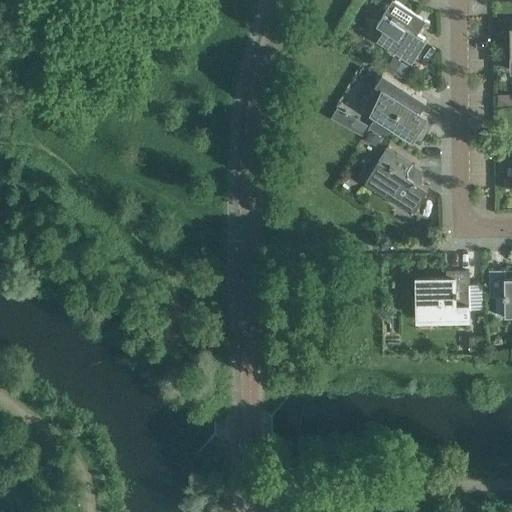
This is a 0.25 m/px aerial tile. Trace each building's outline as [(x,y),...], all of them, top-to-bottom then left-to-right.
[(418,33),(426,21),(400,4),(393,15),(392,14),(377,38),(413,60),(427,38),(418,33)] [(428,115),(408,103),(414,92),(394,79),(387,89),(391,92),(376,114),(413,138),(428,115)] [(366,131),(371,119),(340,104),(334,116),(366,131)] [(420,182),(421,169),(421,170),(422,169),(388,147),(366,180),(413,211),(429,187),(420,182)] [(511,314),(511,275),(506,276),(506,269),(489,269),(490,295),(505,295),(506,314),(511,314)] [(470,304),(469,270),(455,270),(454,277),(456,277),(457,304),(470,304)] [(456,277),(454,277),(417,277),(418,306),(457,305),(457,304),(456,277)]
